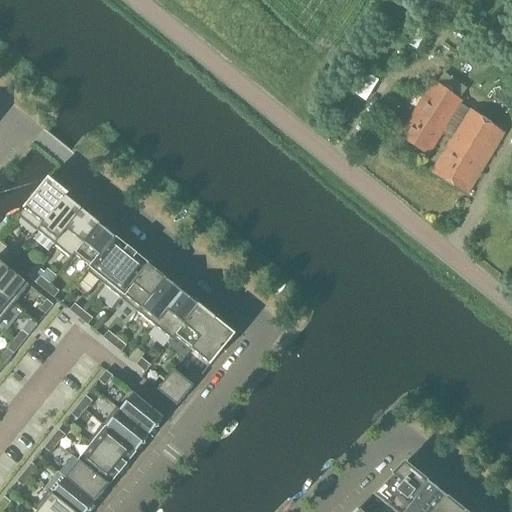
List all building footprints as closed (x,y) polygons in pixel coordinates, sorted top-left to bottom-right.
[(398,137),(429,155),(461,102),(432,82),(398,137)] [(468,110),(430,172),(467,194),(503,134),(468,110)] [(48,180),(18,217),(35,231),(66,193),(50,180),(49,181),(48,180)] [(38,232),(53,244),(80,210),(65,198),(67,195),(66,194),(67,194),(66,193),(35,231),(37,232),(38,232)] [(80,210),(53,244),(70,258),(97,224),(92,220),(80,210)] [(74,255),(90,268),(114,238),(97,224),(70,258),(71,259),(74,255)] [(114,238),(90,268),(87,272),(104,286),(132,251),(128,248),(127,249),(117,241),(114,238)] [(18,255),(0,241),(0,264),(6,269),(7,268),(18,255)] [(104,286),(121,300),(149,266),(137,256),(137,255),(132,251),(104,286)] [(6,269),(0,264),(0,296),(13,307),(29,286),(7,268),(6,269)] [(19,270),(28,278),(33,271),(24,264),(19,270)] [(149,266),(121,300),(139,314),(166,280),(159,274),(149,266)] [(46,292),(51,285),(43,279),(37,285),(46,292)] [(139,314),(156,327),(183,294),(176,288),(166,280),(139,314)] [(46,292),(54,298),(59,292),(51,285),(46,292)] [(183,294),(156,327),(172,341),(175,337),(176,338),(200,308),(193,302),(183,294)] [(0,322),(13,307),(0,296),(0,322)] [(39,310),(46,315),(53,306),(47,300),(39,310)] [(78,318),(84,312),(74,304),(69,311),(78,318)] [(193,352),(217,321),(200,308),(176,338),(175,337),(172,341),(168,346),(183,358),(190,349),(193,352)] [(78,318),(87,326),(93,319),(84,312),(78,318)] [(217,321),(193,352),(210,365),(234,336),(233,335),(234,335),(219,323),(217,321)] [(22,331),(15,340),(21,345),(28,336),(22,331)] [(112,345),(117,339),(108,332),(103,338),(112,345)] [(112,345),(121,353),(126,346),(117,339),(112,345)] [(21,345),(15,340),(7,349),(14,354),(21,345)] [(136,365),(145,372),(150,366),(141,359),(136,365)] [(174,370),(166,380),(185,396),(193,386),(174,370)] [(105,386),(112,377),(106,372),(99,381),(105,386)] [(185,396),(166,380),(157,390),(177,406),(185,396)] [(133,394),(120,411),(150,435),(164,418),(133,394)] [(78,406),(85,411),(92,402),(86,397),(78,406)] [(78,420),(85,411),(78,406),(71,415),(78,420)] [(103,425),(136,452),(150,435),(120,411),(116,408),(103,425)] [(92,444),(123,470),(127,465),(126,464),(136,452),(103,425),(89,442),(92,444)] [(51,439),(58,445),(65,436),(59,430),(51,439)] [(50,454),(58,445),(51,439),(44,448),(50,454)] [(123,470),(92,444),(78,460),(109,486),(119,474),(123,470)] [(58,472),(95,503),(109,486),(78,460),(72,455),(58,472)] [(24,473),(31,478),(38,469),(31,464),(24,473)] [(403,511),(428,483),(405,464),(359,510),(360,511),(403,511)] [(72,511),(87,511),(95,503),(58,472),(57,471),(43,488),(48,492),(72,511)] [(23,487),(31,478),(24,473),(17,482),(23,487)] [(434,511),(447,498),(428,483),(403,511),(434,511)] [(38,511),(72,511),(48,492),(34,509),(38,511)] [(0,502),(0,508),(3,511),(11,503),(4,497),(0,502)] [(434,511),(464,511),(447,498),(434,511)]
